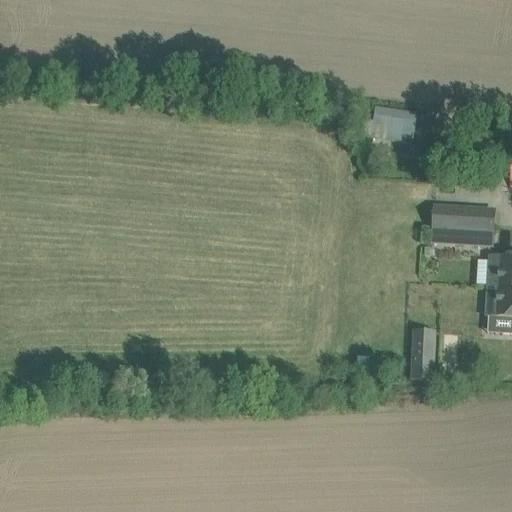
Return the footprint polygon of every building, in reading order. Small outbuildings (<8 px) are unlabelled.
[(417,116),(377,109),(373,138),(412,145),(417,116)] [(434,209),(433,232),(432,244),(492,248),(494,212),(434,209)] [(488,289),(511,290),(511,259),(490,258),(488,289)] [(511,319),(511,290),(488,289),(486,318),(511,319)] [(476,310),(444,308),(443,322),(475,324),(476,310)] [(412,339),(410,378),(434,380),(435,340),(412,339)]
